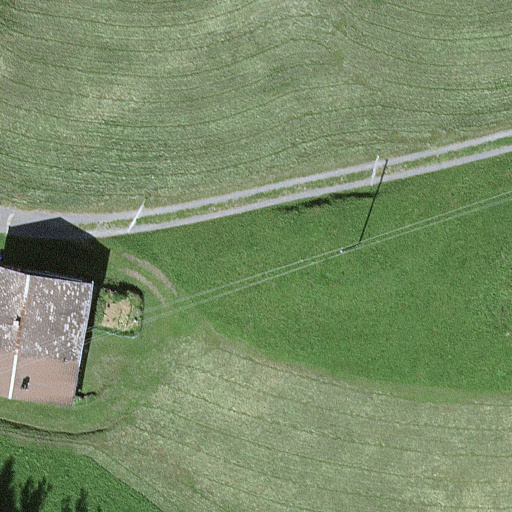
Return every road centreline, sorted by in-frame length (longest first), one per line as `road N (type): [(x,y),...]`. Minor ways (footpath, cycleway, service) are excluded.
road 1 (track): [(511,140),(187,216),(91,228),(0,222)]
road 2 (track): [(36,228),(141,276),(166,297),(173,323),(147,375),(114,404),(53,416),(0,402)]
